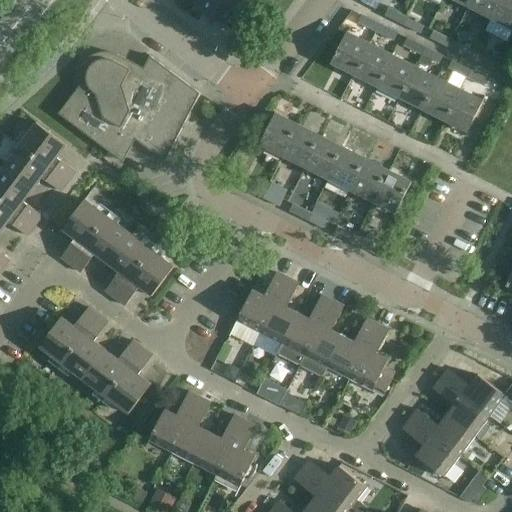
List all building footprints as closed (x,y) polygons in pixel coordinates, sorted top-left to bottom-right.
[(199,0),(195,9),(201,12),(202,12),(228,25),(240,0),(199,0)] [(490,19),(500,0),(471,0),(468,7),(490,19)] [(511,0),(500,0),(491,19),(511,29),(511,0)] [(403,24),(407,17),(389,8),(385,15),(403,24)] [(377,31),(380,24),(362,15),(358,22),(377,31)] [(407,17),(403,24),(421,34),(424,26),(407,17)] [(380,24),(377,31),(395,41),(398,33),(380,24)] [(448,47),(452,40),(434,31),(430,38),(448,47)] [(468,31),(457,31),(457,41),(468,41),(468,31)] [(348,32),(332,63),(354,74),(370,43),(348,32)] [(422,54),(426,47),(407,38),(404,45),(422,54)] [(452,40),(448,47),(466,56),(470,49),(452,40)] [(370,43),(354,74),(357,76),(376,85),(392,54),(373,44),(370,43)] [(426,47),(422,54),(440,63),(443,56),(426,47)] [(138,66),(118,55),(115,54),(110,52),(107,52),(98,53),(95,54),(90,57),(87,60),(84,63),(82,67),(80,71),(80,74),(80,80),(81,85),(59,114),(123,164),(135,141),(164,161),(199,93),(150,56),(144,69),(138,66)] [(392,54),(376,85),(400,98),(416,66),(397,57),(392,54)] [(493,70),(497,62),(479,54),(475,61),(493,70)] [(466,77),(470,69),(452,60),(448,68),(466,77)] [(511,69),(497,62),(493,70),(511,79),(511,76),(511,69)] [(422,109),(438,77),(416,66),(400,98),(422,109)] [(470,69),(466,77),(484,86),(488,78),(470,69)] [(445,120),(461,89),(438,77),(422,109),(445,120)] [(461,89),(445,120),(468,132),(484,100),(461,89)] [(282,157),(299,124),(276,113),(260,146),(282,157)] [(21,144),(20,145),(69,181),(76,172),(58,157),(67,145),(37,123),(21,144)] [(305,168),(321,136),(299,124),(282,157),(305,168)] [(328,180),(344,147),(321,136),(305,168),(328,180)] [(20,145),(4,166),(34,188),(43,177),(61,191),(69,181),(20,145)] [(350,191),(366,159),(344,147),(328,180),(350,191)] [(360,171),(350,191),(372,202),(387,171),(388,169),(366,159),(360,171)] [(24,202),(34,188),(4,166),(0,171),(0,198),(36,225),(43,216),(24,202)] [(387,171),(372,202),(373,202),(396,214),(412,182),(389,170),(388,169),(387,171)] [(262,198),(266,190),(248,180),(244,189),(262,198)] [(266,190),(262,198),(280,207),(284,199),(284,198),(287,191),(270,182),(266,190)] [(28,236),(36,225),(0,198),(0,233),(0,234),(9,221),(28,236)] [(71,245),(62,257),(72,265),(108,216),(86,200),(63,229),(76,239),(71,245)] [(307,220),(311,212),(310,211),(309,212),(293,204),(290,211),(307,220)] [(311,212),(307,220),(325,229),(329,221),(311,212)] [(108,216),(72,265),(82,272),(96,253),(109,263),(131,234),(112,219),(108,216)] [(352,243),(356,235),(339,226),(334,234),(352,243)] [(356,235),(352,243),(370,252),(374,244),(373,243),(372,235),(360,229),(357,235),(356,235)] [(0,252),(0,233),(0,234),(0,233),(0,267),(3,269),(9,260),(0,252)] [(120,272),(106,291),(116,298),(152,249),(132,235),(131,234),(109,263),(120,272)] [(152,249),(116,298),(126,305),(140,286),(152,295),(175,266),(155,251),(152,249)] [(511,260),(503,256),(503,266),(511,270),(511,274),(506,286),(511,288),(511,260)] [(253,290),(237,322),(259,333),(287,277),(277,272),(265,296),(253,290)] [(287,277),(259,333),(261,334),(281,344),(297,313),(287,308),(299,284),(289,278),(287,277)] [(282,345),(277,354),(278,354),(300,365),(333,301),(322,295),(312,315),(310,319),(299,314),(297,313),(281,344),(282,345)] [(328,368),(344,337),(332,331),(344,306),(333,301),(300,365),(323,377),(328,368)] [(64,364),(100,315),(89,307),(75,326),(63,317),(40,346),(64,364)] [(100,315),(64,364),(85,380),(107,350),(95,341),(109,322),(100,315)] [(350,379),(378,324),(367,318),(355,342),(344,337),(328,368),(350,379)] [(378,324),(350,379),(373,391),(384,396),(395,374),(385,368),(389,360),(377,354),(380,349),(389,330),(378,324)] [(107,350),(85,380),(107,396),(143,348),(133,341),(119,359),(108,351),(107,350)] [(143,348),(107,396),(108,397),(129,413),(132,410),(151,384),(139,374),(153,356),(143,348)] [(228,363),(222,375),(234,381),(240,369),(228,363)] [(441,379),(491,416),(506,396),(478,375),(470,385),(449,369),(441,379)] [(476,437),(491,416),(441,379),(434,389),(455,405),(448,415),(476,437)] [(268,399),(267,399),(278,405),(279,404),(285,393),(274,387),(268,399)] [(166,409),(150,440),(172,452),(200,396),(190,391),(177,415),(166,409)] [(194,463),(210,432),(200,427),(212,402),(200,396),(172,452),(194,463)] [(476,437),(448,415),(440,426),(418,409),(410,420),(460,457),(476,437)] [(210,432),(194,463),(217,474),(245,420),(235,414),(222,438),(210,432)] [(343,414),(336,428),(351,436),(358,421),(343,414)] [(217,474),(215,479),(217,479),(225,483),(233,488),(239,491),(241,486),(244,479),(246,475),(249,477),(248,479),(249,480),(253,475),(256,470),(258,464),(256,464),(256,465),(252,464),(256,456),(245,450),(257,426),(245,420),(217,474)] [(445,478),(460,457),(410,420),(403,429),(425,446),(417,456),(445,478)] [(511,432),(507,429),(494,446),(506,455),(511,446),(511,432)] [(302,470),(352,507),(358,511),(366,511),(369,508),(358,500),(368,487),(340,466),(332,476),(310,460),(302,470)] [(317,511),(348,511),(352,507),(302,470),(295,480),(316,496),(309,506),(317,511)] [(478,471),(473,479),(482,486),(488,478),(478,471)] [(131,497),(130,498),(141,504),(142,503),(147,493),(136,487),(131,497)] [(148,506),(148,507),(158,511),(169,511),(176,498),(158,488),(148,506)] [(179,497),(173,509),(180,511),(186,511),(191,503),(179,497)] [(317,511),(309,506),(304,511),(294,511),(279,500),(272,509),(275,511),(317,511)]
